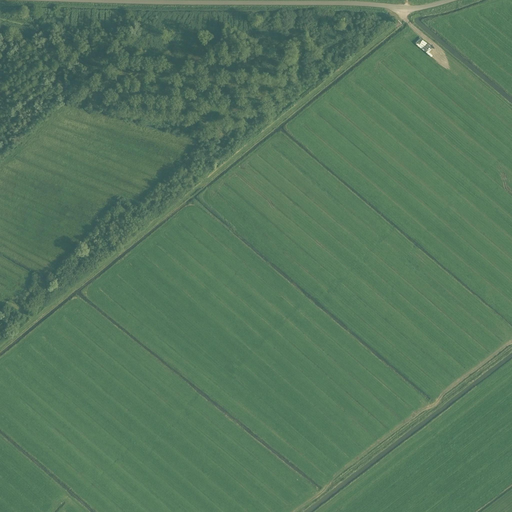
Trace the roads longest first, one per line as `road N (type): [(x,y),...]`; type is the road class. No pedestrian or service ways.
road 1 (track): [(409,9),(0,351)]
road 2 (unclassified): [(452,0),(409,9),(0,0)]
